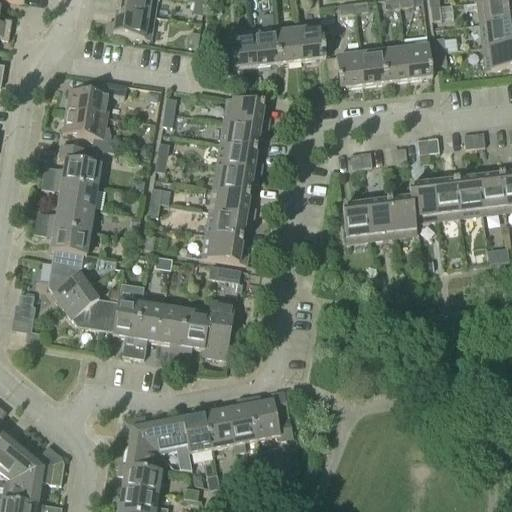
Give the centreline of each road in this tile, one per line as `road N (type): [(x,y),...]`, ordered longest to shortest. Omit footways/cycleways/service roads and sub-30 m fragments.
road 1 (residential): [(65,432),(86,399),(161,406),(262,386),(271,374),(307,140),(319,132),(511,115)]
road 2 (residential): [(5,233),(26,86),(43,64)]
road 3 (residential): [(43,64),(189,86)]
